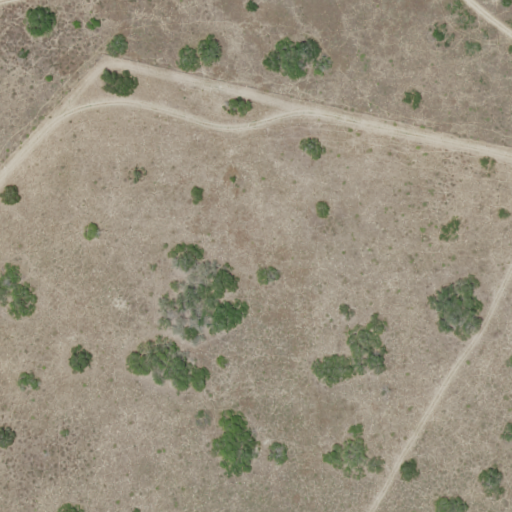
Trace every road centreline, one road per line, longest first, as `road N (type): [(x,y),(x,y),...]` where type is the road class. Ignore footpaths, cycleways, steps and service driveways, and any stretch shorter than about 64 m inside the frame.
road 1 (residential): [(511,51),(486,41),(433,55),(204,17),(51,12),(0,22)]
road 2 (residential): [(511,278),(381,511)]
